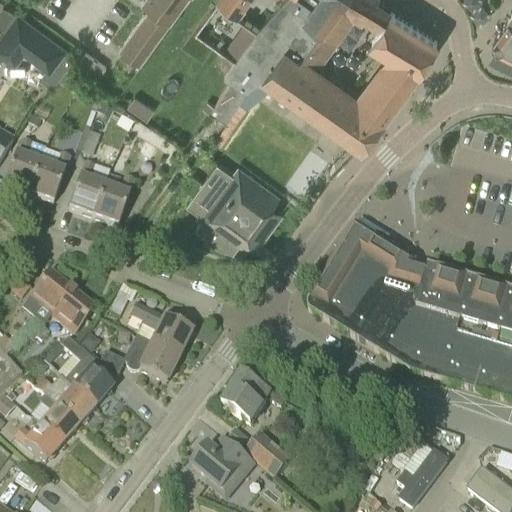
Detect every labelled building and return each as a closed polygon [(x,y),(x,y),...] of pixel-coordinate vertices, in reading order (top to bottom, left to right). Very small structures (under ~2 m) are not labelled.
[(143,0),(142,3),(150,9),(119,51),(140,66),(188,0),(143,0)] [(344,0),(290,0),(257,35),(225,79),(231,84),(214,108),(209,114),(224,125),(247,93),(261,80),(262,81),(285,48),(300,59),(325,26),(344,0)] [(221,0),(216,6),(235,20),(249,0),(221,0)] [(371,41),(392,54),(357,101),(312,67),(337,34),(325,26),(300,59),(285,48),(262,81),(361,150),(362,151),(416,78),(437,42),(377,2),(378,0),(344,0),(366,17),(381,27),(371,41)] [(63,51),(19,17),(0,41),(0,53),(13,63),(23,51),(48,70),(63,51)] [(496,47),(511,54),(511,22),(508,20),(495,38),(496,47)] [(96,82),(101,76),(106,68),(86,53),(75,68),(96,82)] [(114,107),(102,101),(95,115),(107,122),(114,107)] [(202,109),(209,114),(214,108),(207,103),(202,109)] [(247,107),(240,103),(224,125),(213,141),(221,147),(247,107)] [(154,109),(148,105),(141,116),(147,119),(154,109)] [(42,123),(30,117),(26,126),(37,132),(42,123)] [(0,163),(13,143),(0,135),(0,163)] [(38,167),(40,167),(45,151),(22,143),(17,159),(14,158),(2,189),(27,198),(38,167)] [(38,167),(27,198),(52,207),(69,160),(60,157),(55,172),(40,167),(38,167)] [(235,176),(218,164),(186,206),(203,219),(199,225),(195,230),(207,238),(205,242),(234,253),(246,237),(250,240),(257,239),(263,231),(266,233),(279,217),(266,208),(275,197),(239,171),(235,176)] [(92,221),(103,189),(89,184),(94,169),(84,166),(67,212),(92,221)] [(103,189),(92,221),(117,230),(134,184),(125,181),(119,195),(103,189)] [(511,407),(511,298),(415,271),(416,267),(356,231),(310,307),(309,308),(309,309),(308,310),(308,312),(309,313),(309,314),(310,315),(310,316),(311,317),(312,318),(412,378),(511,407)] [(45,326),(52,318),(72,294),(49,276),(25,306),(34,313),(34,317),(45,326)] [(8,290),(21,301),(29,291),(17,280),(15,278),(6,288),(8,290)] [(72,294),(52,318),(74,336),(95,312),(72,294)] [(129,301),(118,295),(108,313),(119,318),(129,301)] [(150,347),(178,362),(191,335),(134,307),(128,319),(142,326),(141,328),(156,336),(150,347)] [(41,330),(33,338),(40,344),(47,336),(41,330)] [(99,345),(87,336),(79,346),(91,356),(99,345)] [(0,340),(0,352),(6,360),(16,351),(4,337),(0,340)] [(178,362),(150,347),(135,340),(129,353),(128,352),(123,364),(126,366),(127,370),(129,372),(132,374),(135,374),(138,373),(165,387),(178,362)] [(64,383),(95,411),(112,392),(93,374),(98,368),(80,352),(68,341),(54,352),(43,364),(48,369),(63,352),(79,366),(64,383)] [(0,393),(10,385),(21,376),(6,360),(0,352),(0,393)] [(40,377),(47,369),(40,363),(33,370),(40,377)] [(279,413),(284,404),(242,377),(221,409),(250,428),(265,404),(279,413)] [(64,383),(60,379),(50,390),(41,382),(34,390),(43,398),(79,429),(95,411),(64,383)] [(11,394),(5,399),(9,404),(15,399),(11,394)] [(62,449),(79,429),(43,398),(36,406),(48,417),(38,428),(62,449)] [(0,416),(5,421),(14,410),(3,400),(0,402),(0,416)] [(45,468),(62,449),(38,428),(29,439),(21,431),(14,439),(45,468)] [(252,446),(236,431),(228,441),(275,481),(291,463),(260,436),(252,446)] [(379,443),(390,450),(396,441),(385,434),(379,443)] [(254,466),(223,441),(222,442),(226,445),(218,453),(211,448),(207,448),(190,468),(209,483),(206,486),(219,497),(230,483),(236,488),(254,466)] [(411,468),(424,452),(414,444),(401,460),(411,468)] [(431,450),(410,478),(401,471),(392,482),(402,489),(394,499),(408,510),(446,462),(431,450)] [(511,471),(511,456),(492,450),(487,463),(511,471)] [(510,511),(511,511),(511,492),(477,467),(462,486),(497,511),(510,511)]
